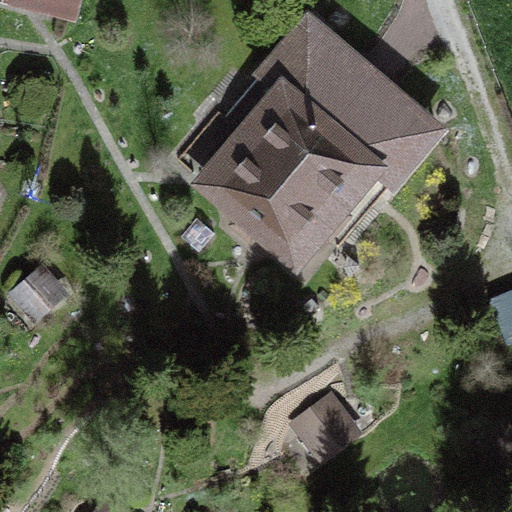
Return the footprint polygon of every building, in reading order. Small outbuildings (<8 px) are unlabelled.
[(218,111),(177,159),(242,213),(233,224),(251,240),(261,228),(295,257),(318,230),(337,247),(429,138),(411,121),(416,115),(327,39),(320,47),(300,30),(226,118),(218,111)] [(33,311),(56,290),(42,274),(18,295),(33,311)] [(511,311),(498,317),(511,353),(511,311)] [(314,455),(347,431),(328,406),(295,431),(314,455)] [(124,511),(112,502),(104,511),(124,511)]
